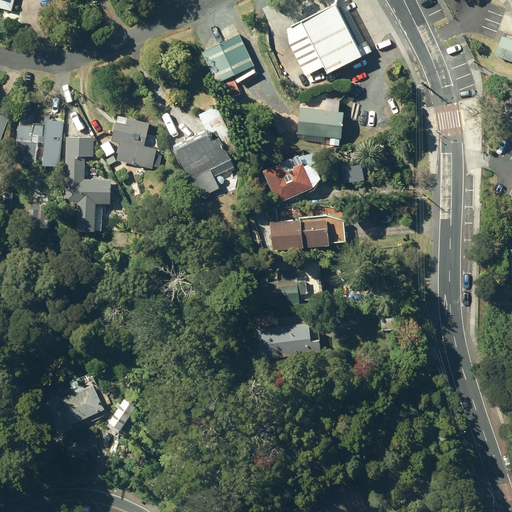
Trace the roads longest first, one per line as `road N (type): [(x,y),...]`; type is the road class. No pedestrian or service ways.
road 1 (unclassified): [(404,0),(449,118),(449,320),(510,511)]
road 2 (residential): [(219,0),(77,59),(0,53)]
